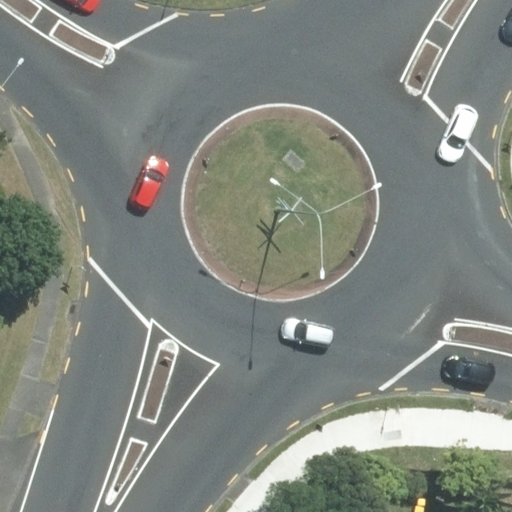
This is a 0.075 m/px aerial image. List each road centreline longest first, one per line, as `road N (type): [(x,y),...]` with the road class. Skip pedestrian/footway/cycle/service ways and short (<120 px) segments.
road 1 (secondary): [(73,511),(142,230)]
road 2 (secondary): [(289,351),(153,511)]
road 3 (secondary): [(289,351),(210,330),(177,303),(154,269),(142,230)]
road 4 (secondary): [(291,63),(369,90),(399,119),(429,195)]
road 5 (tertiary): [(141,186),(0,47)]
road 6 (secondary): [(511,24),(449,125),(429,195)]
road 7 (tertiary): [(79,0),(145,35),(250,67)]
road 8 (secondary): [(141,186),(177,110),(210,83),(250,67)]
road 9 (tertiary): [(511,382),(417,364),(355,332)]
road 10 (secondary): [(426,236),(388,307),(355,332)]
